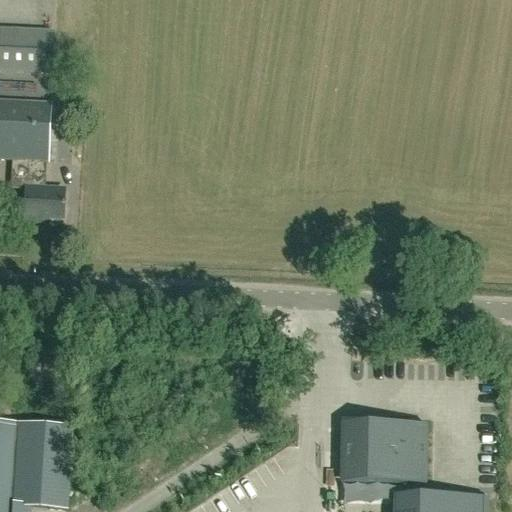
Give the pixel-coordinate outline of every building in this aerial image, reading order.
[(0,73),(53,76),(54,36),(0,33),(0,73)] [(47,165),(50,106),(0,103),(0,162),(26,164),(25,190),(26,190),(24,224),(41,225),(41,220),(63,221),(64,193),(46,192),(47,165)] [(351,267),(372,269),(373,252),(352,251),(351,267)] [(0,511),(30,511),(30,510),(66,511),(71,431),(0,426),(0,511)] [(342,426),(341,486),(404,487),(404,499),(403,511),(487,511),(488,501),(425,499),(425,487),(426,487),(427,427),(342,426)]
